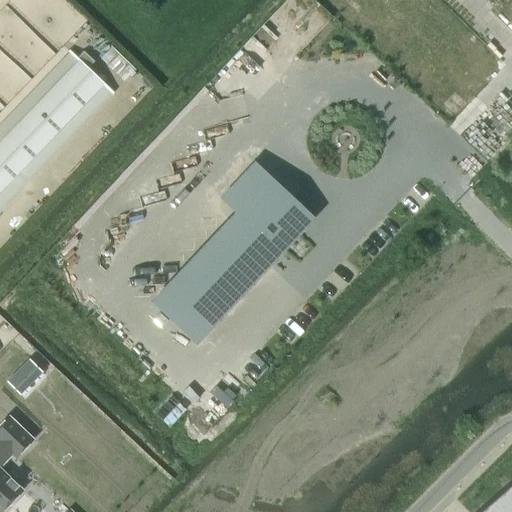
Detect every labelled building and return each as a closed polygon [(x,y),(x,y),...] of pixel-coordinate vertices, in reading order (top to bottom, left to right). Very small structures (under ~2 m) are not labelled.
[(0,192),(104,85),(88,70),(94,63),(85,54),(78,61),(0,142),(0,192)] [(266,175),(148,300),(195,344),(313,219),(266,175)] [(25,358),(3,381),(17,394),(39,371),(25,358)] [(0,511),(21,490),(0,469),(0,466),(11,454),(14,457),(31,439),(9,418),(0,427),(0,443),(0,444),(0,511)] [(511,511),(511,484),(480,511),(511,511)]
